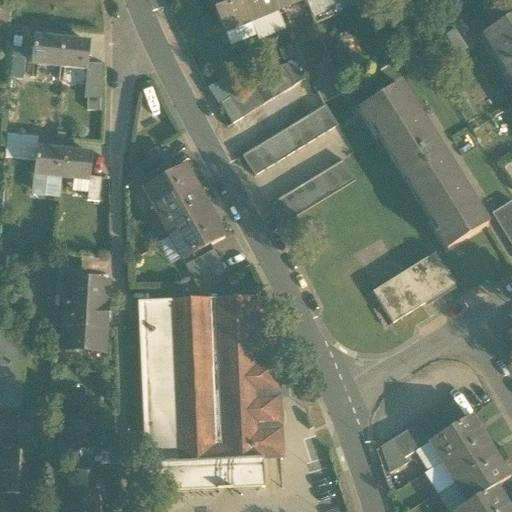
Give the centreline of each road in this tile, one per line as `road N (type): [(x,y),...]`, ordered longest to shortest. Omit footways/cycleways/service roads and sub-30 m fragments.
road 1 (unclassified): [(342,404),(136,0)]
road 2 (residential): [(122,0),(120,261)]
road 3 (residential): [(469,327),(342,404)]
